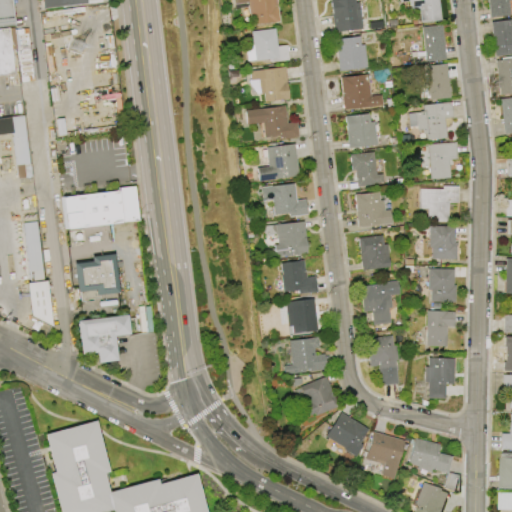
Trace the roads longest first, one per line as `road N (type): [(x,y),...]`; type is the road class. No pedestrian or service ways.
road 1 (residential): [(477,429),(388,413),(355,397),(302,0)]
road 2 (residential): [(473,511),(477,429),(452,0)]
road 3 (secondary): [(165,224),(137,0)]
road 4 (secondary): [(194,394),(165,224)]
road 5 (tertiary): [(124,406),(0,343)]
road 6 (secondary): [(130,422),(255,480)]
road 7 (secondary): [(372,511),(260,454)]
